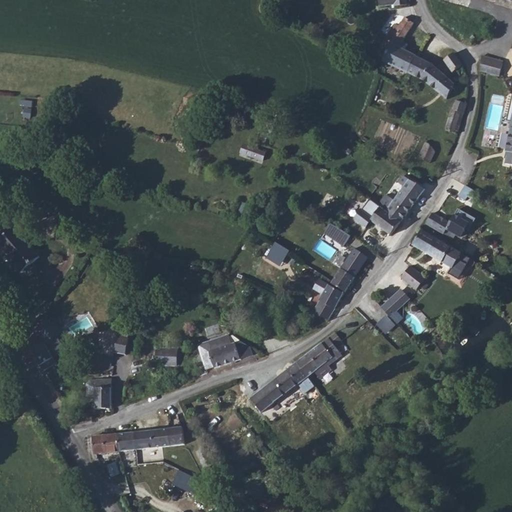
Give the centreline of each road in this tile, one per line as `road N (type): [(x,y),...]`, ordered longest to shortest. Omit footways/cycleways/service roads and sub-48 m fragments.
road 1 (unclassified): [(424,0),(441,33),(471,61),(473,107),(422,218),(381,270),(326,327),(287,352),(67,436)]
road 2 (tertiary): [(0,324),(67,436)]
